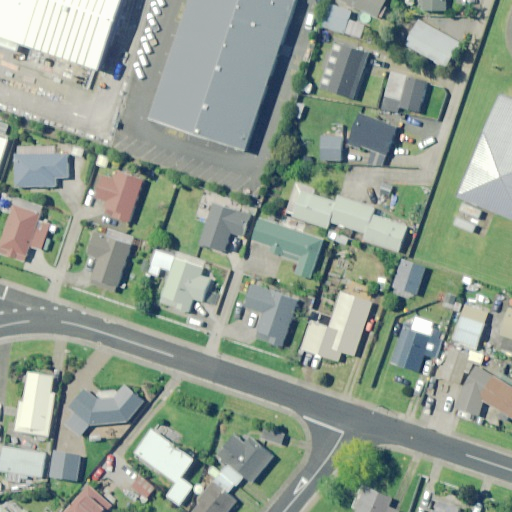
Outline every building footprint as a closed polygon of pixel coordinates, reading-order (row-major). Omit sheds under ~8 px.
[(0,0),(0,38),(100,73),(124,0),(0,0)] [(297,0),(191,0),(151,119),(247,150),(297,0)] [(388,0),(343,0),(343,2),(379,19),(388,0)] [(450,0),(425,0),(425,10),(451,11),(450,0)] [(353,12),(333,5),(325,27),(345,34),(353,12)] [(460,43),(424,24),(416,19),(403,43),(447,67),(460,43)] [(372,55),(336,43),(321,88),(357,100),(372,55)] [(430,83),(394,74),(385,109),(414,116),(415,111),(422,113),(430,83)] [(304,80),(302,90),(312,93),(315,83),(304,80)] [(511,96),(502,92),(456,199),(511,220),(511,96)] [(307,106),(297,102),(292,115),(302,119),(307,106)] [(400,129),(362,115),(352,144),(389,157),(400,129)] [(416,117),(415,126),(435,130),(436,121),(416,117)] [(344,162),(346,137),(325,136),(323,160),(344,162)] [(85,150),(74,146),(71,155),(82,159),(85,150)] [(69,178),(70,155),(16,155),(16,187),(57,187),(57,178),(69,178)] [(112,159),(100,155),(97,165),(108,169),(112,159)] [(147,180),(119,171),(116,180),(106,176),(98,198),(110,202),(106,214),(132,223),(147,180)] [(316,189),(298,183),(287,214),(329,228),(331,222),(366,233),(364,240),(401,252),(409,227),(374,215),(376,208),(339,196),(336,202),(314,195),(316,189)] [(177,200),(178,201),(182,202),(184,201),(185,201),(186,200),(187,200),(188,199),(189,197),(189,196),(190,195),(190,193),(190,192),(189,191),(189,190),(188,188),(187,188),(186,187),(184,186),(183,186),(182,186),(180,186),(179,187),(178,187),(177,188),(176,189),(175,190),(174,191),(174,193),(174,194),(174,195),(175,197),(175,198),(176,199),(177,200)] [(41,214),(14,205),(0,247),(0,253),(27,263),(33,247),(43,251),(52,225),(39,221),(41,214)] [(251,216),(215,205),(203,245),(229,252),(234,234),(245,237),(251,216)] [(325,240),(263,220),(255,242),(273,248),(272,253),(302,263),(298,274),(313,278),(325,240)] [(134,246),(98,235),(91,255),(101,258),(93,284),(119,292),(134,246)] [(177,256),(159,250),(151,273),(160,276),(162,268),(172,271),(161,302),(191,312),(195,300),(208,304),(216,281),(202,276),(207,262),(179,252),(177,256)] [(427,268),(403,261),(395,288),(419,295),(427,268)] [(339,267),(328,264),(325,276),(336,278),(339,267)] [(301,299),(256,284),(248,308),(266,314),(258,338),(285,347),(301,299)] [(490,292),(478,287),(474,297),(486,302),(490,292)] [(374,303),(343,293),(335,315),(319,310),(306,350),(340,361),(343,352),(356,356),(374,303)] [(490,313),(467,305),(455,339),(478,347),(490,313)] [(511,309),(503,335),(511,338),(511,309)] [(436,323),(417,317),(414,327),(407,325),(395,364),(422,372),(427,355),(437,358),(443,341),(432,337),(436,323)] [(462,384),(465,372),(470,374),(473,363),(482,365),(485,355),(471,350),(470,353),(453,348),(444,379),(462,384)] [(511,383),(476,367),(457,408),(479,419),(486,402),(506,412),(502,419),(510,423),(511,418),(511,383)] [(56,377),(27,372),(23,398),(17,431),(50,437),(58,395),(53,394),(56,377)] [(137,395),(128,386),(119,393),(117,399),(99,400),(86,390),(72,409),(77,413),(68,425),(82,437),(91,425),(135,422),(150,404),(140,394),(137,395)] [(267,428),(263,439),(284,447),(288,435),(267,428)] [(196,460),(155,430),(137,454),(178,483),(168,496),(182,506),(195,487),(183,478),(196,460)] [(222,474),(238,486),(246,476),(255,484),(276,457),(252,439),(247,445),(236,436),(219,457),(229,465),(222,474)] [(4,447),(3,453),(0,471),(9,472),(8,480),(21,482),(21,478),(29,479),(30,475),(44,477),(48,454),(4,447)] [(83,456),(57,452),(53,477),(79,481),(83,456)] [(222,474),(212,465),(207,472),(217,480),(193,511),(192,511),(230,511),(239,501),(231,495),(238,486),(222,474)] [(158,487),(142,474),(133,486),(148,499),(158,487)] [(107,511),(113,505),(90,486),(67,511),(107,511)] [(398,511),(402,504),(367,489),(356,511),(398,511)]
